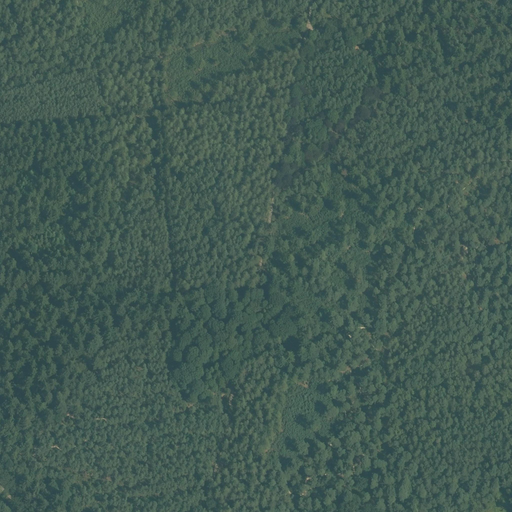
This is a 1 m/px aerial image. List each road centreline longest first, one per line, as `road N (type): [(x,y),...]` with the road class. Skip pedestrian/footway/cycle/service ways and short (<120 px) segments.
road 1 (track): [(307,28),(207,511)]
road 2 (track): [(0,130),(288,98)]
road 3 (track): [(511,133),(383,95),(368,42)]
